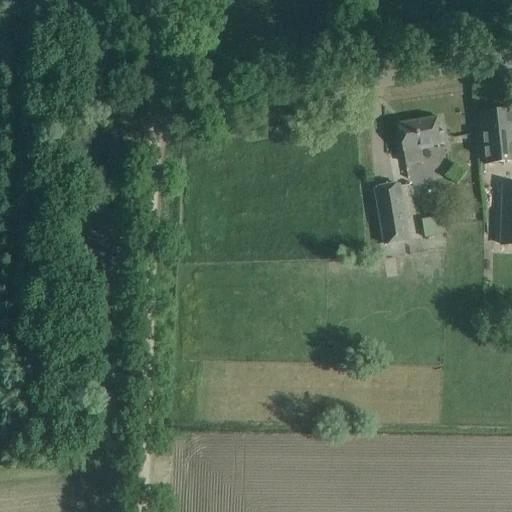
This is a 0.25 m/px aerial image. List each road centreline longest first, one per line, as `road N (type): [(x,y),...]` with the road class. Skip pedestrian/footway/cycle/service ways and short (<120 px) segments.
road 1 (track): [(141,511),(153,111)]
road 2 (residential): [(153,111),(511,56)]
